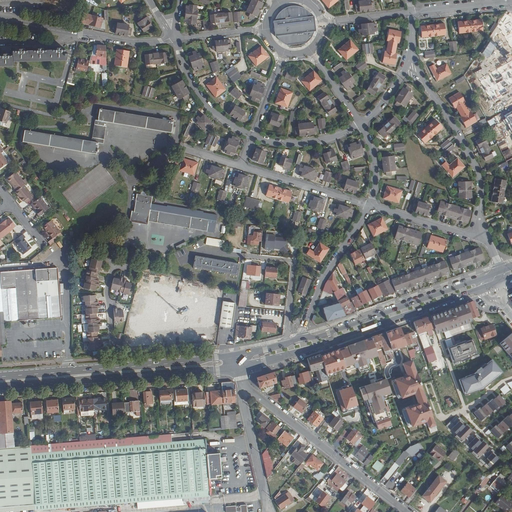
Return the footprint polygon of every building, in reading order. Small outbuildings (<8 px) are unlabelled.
[(336,0),(320,0),(327,9),(337,1),(336,0)] [(361,11),(367,10),(365,0),(363,0),(360,0),(360,2),(357,2),(358,10),(360,10),(361,11)] [(365,0),(367,10),(372,9),(375,9),(374,0),(371,1),(371,0),(365,0)] [(86,1),(85,5),(104,14),(103,11),(103,10),(95,6),(86,1)] [(256,8),(261,10),(262,7),(252,3),(248,11),(252,13),(256,8)] [(188,5),(187,12),(190,13),(191,10),(197,11),(197,12),(198,12),(199,6),(198,6),(198,5),(191,4),(191,5),(188,5)] [(299,7),(293,6),(287,7),(282,10),(278,14),(275,19),(275,21),(274,21),(275,37),(276,37),(280,41),(285,45),(291,46),(297,46),(303,45),(308,41),(311,36),(313,31),(315,31),(313,16),(311,17),(309,13),(305,9),(299,7)] [(258,15),(261,10),(256,8),(252,13),(251,16),(256,18),(258,15)] [(187,12),(187,15),(190,15),(189,18),(198,19),(198,12),(197,12),(197,11),(191,10),(190,13),(187,12)] [(222,13),(223,24),(230,23),(230,21),(233,21),(232,12),(222,13)] [(83,13),(80,22),(89,25),(104,29),(104,20),(104,18),(83,13)] [(216,24),(223,24),(222,13),(211,15),(212,23),(216,23),(216,24)] [(146,15),(137,21),(142,31),(150,26),(148,22),(149,21),(146,15)] [(190,15),(187,15),(186,22),(189,22),(189,23),(196,24),(196,23),(197,23),(198,19),(189,18),(190,15)] [(508,33),(511,30),(511,19),(511,17),(503,22),(508,33)] [(480,18),(469,20),(458,21),(459,32),(470,31),(481,30),(480,18)] [(115,33),(121,35),(122,24),(118,23),(117,25),(116,29),(114,29),(113,32),(115,33)] [(369,32),(368,23),(362,24),(362,26),(359,26),(359,31),(362,31),(362,33),(369,32)] [(373,23),(368,23),(369,32),(374,32),(374,30),(376,29),(376,24),(373,24),(373,23)] [(443,23),(432,24),(419,26),(420,37),(433,35),(444,34),(443,23)] [(122,24),(121,35),(126,36),(126,35),(129,36),(130,32),(127,32),(128,28),(129,25),(122,24)] [(395,53),(396,47),(397,43),(398,43),(400,32),(389,30),(387,41),(388,41),(388,45),(386,51),(385,51),(383,63),(394,65),(396,53),(395,53)] [(511,37),(511,38),(511,39),(511,40),(500,48),(506,59),(511,56),(511,37)] [(227,40),(221,41),(223,50),(228,50),(228,48),(231,48),(230,40),(227,41),(227,40)] [(358,49),(350,40),(337,49),(346,59),(358,49)] [(223,50),(221,41),(216,42),(216,43),(213,43),(214,51),(223,50)] [(100,65),(106,65),(105,46),(93,45),(89,62),(88,63),(96,63),(96,59),(99,59),(99,56),(101,57),(100,65)] [(268,57),(261,47),(247,56),(255,67),(268,57)] [(0,70),(13,71),(13,66),(66,65),(66,49),(61,50),(58,50),(58,48),(55,48),(55,50),(42,50),(39,50),(39,48),(36,48),(36,51),(24,51),(20,51),(21,49),(17,49),(17,51),(12,51),(12,56),(5,56),(2,56),(2,53),(0,53),(0,70)] [(129,52),(117,50),(115,65),(127,67),(129,52)] [(189,58),(191,63),(200,60),(199,57),(198,58),(196,52),(189,54),(190,57),(189,58)] [(162,53),(155,54),(156,65),(167,64),(166,54),(162,54),(162,53)] [(156,65),(155,54),(150,54),(150,56),(145,56),(146,66),(156,65)] [(75,69),(86,73),(88,63),(89,62),(78,59),(75,69)] [(358,67),(366,61),(365,59),(356,65),(358,67)] [(200,60),(191,63),(193,68),(194,68),(195,71),(202,68),(201,66),(202,65),(200,60)] [(451,74),(445,64),(435,70),(433,65),(428,68),(437,82),(451,74)] [(235,66),(231,68),(226,71),(228,75),(237,68),(235,66)] [(239,71),(237,68),(228,75),(230,77),(239,71)] [(343,81),(352,76),(349,72),(347,73),(345,70),(339,75),(343,81)] [(321,81),(313,71),(301,80),(310,90),(321,81)] [(375,81),(383,86),(387,81),(386,80),(387,77),(381,72),(375,81)] [(234,83),(243,77),(241,74),(232,80),(234,83)] [(464,74),(456,80),(457,83),(466,78),(464,74)] [(215,97),(226,89),(216,76),(206,85),(215,97)] [(355,80),(352,76),(343,81),(346,86),(347,86),(349,88),(354,84),(353,82),(355,80)] [(172,86),(175,91),(184,85),(182,81),(181,81),(179,78),(172,82),(174,85),(172,86)] [(499,81),(497,82),(496,80),(484,86),(490,98),(504,90),(499,81)] [(379,92),(383,86),(375,81),(369,90),(376,94),(378,91),(379,92)] [(253,90),(262,93),(264,88),(263,88),(264,85),(257,82),(256,86),(255,85),(253,90)] [(184,88),(186,89),(184,85),(175,91),(179,98),(181,98),(183,96),(180,91),(184,88)] [(405,89),(401,95),(404,97),(408,92),(413,96),(414,95),(411,93),(413,90),(408,87),(406,90),(405,89)] [(181,98),(182,100),(182,101),(189,97),(188,94),(189,93),(186,89),(184,88),(180,91),(183,96),(181,98)] [(241,97),(243,95),(243,94),(236,88),(234,91),(241,97)] [(293,92),(281,88),(275,103),(287,107),(293,92)] [(260,98),(262,93),(253,90),(251,94),(252,94),(251,98),(258,101),(259,98),(260,98)] [(234,91),(231,93),(239,100),(241,97),(234,91)] [(401,95),(399,97),(408,103),(409,101),(413,96),(408,92),(404,97),(401,95)] [(456,109),(459,112),(461,117),(460,118),(467,128),(478,121),(471,111),(470,112),(467,107),(464,104),(466,103),(459,92),(448,99),(454,110),(456,109)] [(323,107),(332,101),(329,96),(327,97),(324,93),(317,98),(323,107)] [(356,99),(358,101),(365,95),(364,93),(356,99)] [(408,103),(399,97),(397,101),(398,102),(396,105),(401,108),(403,105),(405,107),(408,103)] [(223,108),(228,103),(224,100),(220,105),(223,108)] [(336,106),(332,101),(323,107),(329,115),(336,110),(334,107),(336,106)] [(231,115),(236,118),(241,109),(236,106),(235,108),(233,107),(229,112),(231,114),(231,115)] [(10,112),(1,109),(0,110),(0,122),(5,124),(10,112)] [(22,143),(97,155),(99,143),(103,144),(107,122),(171,133),(173,122),(99,109),(97,120),(95,120),(92,142),(25,131),(22,143)] [(241,109),(236,118),(240,121),(241,120),(243,122),(247,116),(245,114),(246,113),(241,109)] [(413,113),(408,118),(411,121),(417,114),(414,111),(413,113)] [(283,116),(272,112),(270,119),(272,119),(270,123),(279,126),(283,116)] [(206,120),(208,119),(203,114),(203,115),(201,113),(196,118),(198,120),(196,122),(200,127),(206,120)] [(411,121),(413,123),(419,115),(417,114),(411,121)] [(406,116),(403,119),(411,126),(413,123),(411,121),(408,118),(406,116)] [(391,120),(387,124),(395,132),(403,125),(397,118),(393,121),(391,120)] [(212,123),(208,119),(206,120),(200,127),(204,130),(206,128),(208,130),(213,125),(211,123),(212,123)] [(435,120),(427,127),(416,135),(424,145),(435,136),(443,130),(435,120)] [(308,123),(310,134),(315,133),(315,131),(318,131),(317,125),(314,126),(313,122),(308,123)] [(306,128),(307,134),(310,134),(308,123),(307,123),(300,124),(300,128),(299,128),(300,129),(306,128)] [(395,132),(387,124),(383,127),(384,129),(381,132),(387,140),(395,132)] [(503,146),(496,131),(492,133),(496,143),(498,142),(500,147),(503,146)] [(227,144),(237,147),(239,142),(238,142),(239,139),(232,137),(231,139),(229,138),(227,144)] [(478,146),(481,152),(490,147),(485,137),(478,141),(480,146),(478,146)] [(444,149),(451,143),(449,140),(442,146),(444,149)] [(351,151),(362,147),(360,141),(349,145),(351,151)] [(446,151),(453,145),(451,143),(444,149),(446,151)] [(235,152),(237,147),(227,144),(225,149),(227,150),(226,152),(233,155),(235,152)] [(456,148),(453,145),(446,151),(448,154),(456,148)] [(258,149),(256,154),(266,157),(268,152),(266,152),(267,149),(260,147),(259,149),(258,149)] [(365,154),(362,147),(351,151),(354,158),(365,154)] [(490,147),(481,152),(483,156),(484,156),(487,160),(494,157),(490,147)] [(336,159),(333,149),(328,150),(328,152),(324,154),(327,162),(336,159)] [(382,156),(383,164),(389,163),(388,157),(394,157),(394,155),(390,155),(390,151),(384,152),(384,155),(382,156)] [(266,157),(256,154),(254,159),(255,160),(254,162),(261,164),(262,162),(264,163),(266,157)] [(289,170),(292,159),(282,157),(280,165),(284,166),(284,168),(289,170)] [(389,163),(383,164),(384,167),(395,165),(394,164),(394,157),(388,157),(389,163)] [(466,167),(458,159),(450,166),(447,162),(443,166),(453,178),(466,167)] [(198,164),(183,160),(179,171),(194,176),(198,164)] [(208,175),(214,177),(217,167),(211,166),(209,165),(206,172),(209,173),(208,175)] [(302,176),(306,177),(307,178),(310,168),(305,166),(304,168),(302,168),(300,175),(302,175),(302,176)] [(217,167),(214,177),(219,178),(220,177),(222,177),(225,170),(222,169),(217,167)] [(310,168),(307,178),(313,179),(313,178),(315,179),(317,172),(315,172),(315,170),(310,168)] [(17,191),(24,185),(25,184),(16,172),(7,180),(10,184),(11,183),(17,191)] [(233,185),(240,187),(243,176),(236,174),(233,185)] [(243,176),(240,187),(246,188),(250,177),(243,176)] [(342,188),(350,190),(353,180),(345,178),(344,180),(342,179),(340,187),(342,187),(342,188)] [(502,203),(504,192),(506,181),(495,179),(493,190),(491,201),(502,203)] [(461,190),(471,190),(471,182),(460,183),(461,190)] [(17,191),(15,192),(19,196),(24,201),(25,201),(27,204),(34,198),(24,185),(17,191)] [(266,196),(277,199),(288,203),(291,191),(280,188),(270,185),(266,196)] [(402,191),(387,186),(383,198),(398,203),(402,191)] [(471,198),(471,190),(461,190),(461,198),(471,198)] [(131,211),(130,223),(147,226),(148,222),(214,233),(216,222),(217,216),(204,213),(204,212),(165,205),(165,206),(151,204),(152,197),(137,194),(134,211),(131,211)] [(43,196),(32,205),(35,209),(37,208),(39,211),(37,212),(40,216),(51,207),(43,196)] [(315,209),(318,198),(312,196),(308,207),(315,209)] [(325,200),(318,198),(315,209),(321,211),(325,200)] [(463,210),(465,204),(458,201),(456,208),(463,210)] [(417,213),(422,214),(425,204),(420,202),(419,204),(417,204),(415,211),(417,212),(417,213)] [(438,214),(445,216),(448,205),(442,203),(438,214)] [(342,215),(345,205),(340,204),(339,205),(337,204),(334,211),(337,212),(337,214),(342,215)] [(425,204),(422,214),(427,216),(428,215),(430,216),(432,209),(430,208),(431,205),(425,204)] [(350,207),(345,205),(342,215),(347,217),(348,216),(350,216),(353,209),(350,208),(350,207)] [(448,205),(445,216),(452,218),(456,208),(448,205)] [(456,208),(452,218),(460,220),(463,210),(456,208)] [(463,210),(460,220),(468,223),(472,212),(463,210)] [(0,239),(0,240),(13,230),(13,229),(16,226),(10,218),(7,221),(6,219),(2,222),(3,224),(0,226),(0,239)] [(387,229),(382,218),(368,224),(373,236),(387,229)] [(51,235),(54,238),(60,234),(61,232),(51,220),(44,226),(51,235)] [(404,239),(407,228),(399,226),(396,236),(404,239)] [(404,239),(411,241),(414,230),(407,228),(404,239)] [(276,231),(267,230),(265,249),(274,250),(274,249),(280,250),(282,252),(283,251),(285,253),(289,249),(287,247),(288,246),(286,244),(287,243),(281,237),(276,237),(276,231)] [(414,230),(411,241),(419,244),(423,233),(414,230)] [(252,237),(249,236),(247,244),(253,245),(254,241),(258,241),(261,242),(262,234),(253,233),(252,237)] [(23,235),(15,241),(17,244),(16,245),(24,255),(32,249),(24,239),(26,238),(23,235)] [(222,247),(224,240),(207,237),(205,244),(222,247)] [(448,241),(433,237),(429,249),(444,254),(448,241)] [(369,254),(375,251),(370,242),(359,247),(364,257),(369,254)] [(320,263),(328,249),(318,243),(312,252),(308,249),(305,254),(320,263)] [(473,251),(477,261),(484,258),(481,248),(473,251)] [(466,253),(469,264),(477,261),(473,251),(466,253)] [(353,252),(349,254),(354,264),(362,259),(359,252),(355,254),(353,252)] [(458,256),(462,267),(469,264),(466,253),(458,256)] [(239,264),(195,256),(193,268),(237,276),(239,264)] [(455,269),(462,267),(458,256),(451,258),(455,269)] [(103,262),(92,259),(89,271),(87,271),(86,276),(87,277),(87,280),(88,280),(87,283),(86,283),(84,289),(96,292),(97,287),(100,287),(101,283),(100,283),(100,280),(98,279),(99,274),(100,274),(103,262)] [(439,265),(442,275),(449,273),(445,262),(439,265)] [(258,271),(260,271),(260,267),(256,267),(256,266),(251,265),(250,275),(257,276),(258,271)] [(434,278),(442,275),(439,265),(431,267),(434,278)] [(269,267),(266,267),(265,276),(276,277),(277,268),(269,267)] [(426,281),(434,278),(431,267),(423,270),(426,281)] [(0,272),(0,312),(2,313),(3,323),(39,320),(62,318),(59,285),(58,268),(0,272)] [(419,284),(426,281),(423,270),(415,273),(419,284)] [(377,274),(377,275),(381,282),(385,280),(381,272),(377,274)] [(332,273),(327,280),(339,302),(346,315),(355,312),(342,288),(339,290),(336,284),(338,283),(332,273)] [(411,286),(419,284),(415,273),(408,276),(411,286)] [(305,291),(311,277),(304,275),(299,289),(305,291)] [(400,278),(404,289),(411,286),(408,276),(400,278)] [(123,278),(119,277),(119,279),(113,278),(111,290),(116,291),(117,290),(120,291),(120,292),(123,293),(122,294),(128,295),(131,284),(126,282),(126,280),(123,279),(123,278)] [(391,281),(397,291),(404,289),(400,278),(391,281)] [(392,291),(388,283),(381,287),(385,295),(392,291)] [(143,322),(213,336),(220,299),(150,284),(143,322)] [(381,293),(377,285),(369,289),(373,298),(381,293)] [(247,289),(240,288),(238,306),(245,307),(247,289)] [(370,299),(365,291),(358,294),(363,303),(370,299)] [(277,306),(279,295),(266,294),(266,305),(277,306)] [(96,295),(84,296),(84,301),(85,301),(85,305),(87,305),(87,308),(86,308),(86,314),(85,314),(85,319),(86,320),(86,323),(88,323),(88,326),(87,326),(87,332),(86,332),(86,338),(87,338),(88,342),(89,342),(89,345),(87,345),(88,350),(100,350),(100,344),(102,344),(102,341),(101,341),(101,337),(98,337),(98,332),(99,331),(98,326),(101,326),(101,322),(100,322),(99,319),(97,319),(97,313),(98,313),(97,307),(100,307),(100,304),(99,304),(99,300),(96,300),(96,295)] [(356,307),(363,304),(358,295),(351,299),(356,307)] [(235,303),(222,301),(219,327),(231,329),(235,303)] [(475,301),(467,303),(473,320),(481,316),(476,303),(475,301)] [(321,309),(326,322),(346,315),(339,302),(321,309)] [(433,315),(431,316),(435,328),(437,334),(439,333),(445,331),(450,329),(473,321),(473,320),(467,303),(449,310),(433,315)] [(117,308),(113,308),(114,322),(117,322),(118,323),(124,323),(123,311),(117,311),(117,308)] [(431,316),(414,322),(418,333),(423,332),(424,334),(430,332),(430,329),(435,328),(431,316)] [(275,332),(276,323),(263,322),(262,330),(275,332)] [(496,323),(481,328),(485,340),(498,335),(497,332),(498,331),(496,323)] [(239,336),(239,337),(251,338),(252,329),(256,329),(257,325),(252,324),(252,327),(236,325),(235,335),(239,336)] [(386,332),(378,335),(381,341),(388,339),(386,332)] [(414,332),(404,336),(407,346),(417,342),(414,332)] [(423,332),(418,333),(423,348),(429,346),(424,334),(423,332)] [(511,334),(501,343),(511,357),(511,334)] [(375,347),(377,352),(380,360),(382,367),(383,371),(385,376),(395,372),(392,363),(387,365),(386,363),(381,350),(380,349),(380,347),(382,346),(384,351),(388,350),(392,349),(388,339),(381,341),(378,335),(371,338),(375,347)] [(454,345),(448,347),(453,362),(461,360),(461,361),(472,357),(471,356),(479,354),(474,339),(467,341),(466,340),(457,343),(457,344),(454,345)] [(431,346),(424,348),(429,362),(436,359),(431,346)] [(307,359),(308,360),(311,371),(316,370),(318,376),(316,377),(317,381),(328,377),(325,371),(324,368),(321,356),(320,355),(307,359)] [(418,403),(402,408),(408,428),(427,422),(431,433),(437,431),(415,359),(403,363),(406,375),(392,380),(398,400),(415,394),(418,403)] [(459,379),(464,393),(472,390),(472,392),(479,390),(478,387),(482,387),(484,385),(485,386),(497,377),(496,376),(501,371),(493,360),(483,368),(482,367),(466,376),(466,377),(459,379)] [(309,371),(300,374),(301,378),(299,379),(301,384),(312,381),(309,371)] [(276,382),(274,373),(257,377),(256,386),(258,386),(276,382)] [(298,384),(295,375),(286,378),(286,380),(282,382),(284,388),(298,384)] [(378,430),(392,426),(386,397),(392,396),(389,379),(361,385),(364,401),(368,400),(370,406),(366,407),(367,411),(370,411),(371,415),(374,414),(375,421),(376,421),(378,430)] [(231,382),(221,383),(221,391),(223,403),(234,402),(234,390),(235,390),(235,385),(231,382)] [(323,392),(330,391),(329,384),(321,385),(323,392)] [(186,386),(182,386),(182,389),(175,390),(176,401),(187,401),(187,389),(186,389),(186,386)] [(500,391),(504,395),(509,391),(505,386),(500,391)] [(170,390),(159,391),(160,400),(161,405),(171,405),(170,390)] [(221,391),(206,392),(206,393),(207,405),(223,403),(221,391)] [(151,392),(143,392),(144,404),(152,403),(151,392)] [(204,405),(204,393),(192,393),(193,406),(204,405)] [(274,396),(274,400),(282,406),(279,394),(274,396)] [(480,407),(474,412),(481,420),(498,406),(499,407),(505,402),(499,395),(494,399),(493,398),(481,408),(480,407)] [(105,398),(92,399),(93,410),(106,409),(105,398)] [(73,399),(62,399),(63,410),(74,409),(73,399)] [(93,410),(92,399),(79,400),(80,411),(93,410)] [(46,401),(46,404),(47,413),(58,412),(57,400),(47,401),(46,401)] [(0,433),(13,432),(12,414),(11,404),(11,401),(0,401),(0,433)] [(41,401),(30,402),(31,415),(42,414),(41,401)] [(138,401),(129,402),(130,412),(135,412),(135,416),(139,416),(138,401)] [(301,401),(294,408),(302,414),(308,407),(301,401)] [(124,413),(124,403),(119,403),(119,402),(112,403),(113,414),(124,413)] [(11,404),(12,414),(22,414),(21,403),(11,404)] [(226,416),(224,416),(225,429),(235,428),(234,412),(226,412),(226,416)] [(261,431),(271,419),(263,413),(260,417),(263,420),(261,422),(263,424),(259,428),(261,431)] [(496,424),(490,430),(491,431),(497,438),(511,424),(511,413),(509,416),(508,415),(497,426),(496,424)] [(323,427),(326,423),(315,414),(309,421),(317,428),(320,425),(323,427)] [(451,420),(446,425),(448,428),(449,427),(457,434),(455,436),(468,449),(469,447),(473,450),(471,452),(484,465),(485,463),(489,466),(498,457),(496,455),(497,454),(491,447),(487,451),(485,449),(489,445),(483,440),(482,441),(480,439),(482,438),(475,431),(470,435),(469,433),(472,429),(467,423),(466,425),(464,423),(465,422),(459,415),(452,421),(451,420)] [(334,417),(330,423),(332,424),(331,425),(338,431),(342,427),(341,426),(342,423),(334,417)] [(274,438),(277,435),(275,434),(280,427),(272,421),(267,428),(268,429),(271,431),(270,433),(268,434),(274,438)] [(291,436),(288,434),(285,431),(278,439),(287,446),(294,438),(291,436)] [(353,431),(347,439),(355,446),(362,438),(353,431)] [(0,447),(14,446),(13,432),(0,433),(0,447)] [(0,511),(209,495),(209,490),(207,475),(222,478),(219,453),(207,454),(205,438),(172,441),(171,434),(126,438),(95,440),(79,442),(63,443),(46,445),(30,446),(14,448),(0,448),(0,511)] [(343,435),(337,442),(339,444),(345,437),(343,435)] [(405,453),(384,479),(397,488),(404,480),(395,473),(410,454),(422,448),(419,443),(411,446),(406,452),(405,453)] [(305,459),(308,455),(302,451),(305,447),(301,444),(292,456),(295,458),(293,461),(294,462),(293,463),(294,464),(295,463),(299,466),(302,463),(305,459)] [(268,446),(263,453),(268,476),(273,471),(268,446)] [(435,446),(429,453),(434,457),(440,461),(446,453),(435,446)] [(362,462),(369,467),(375,459),(362,449),(356,458),(360,461),(361,460),(363,461),(362,462)] [(421,451),(416,455),(420,459),(425,455),(421,451)] [(307,461),(305,459),(302,463),(305,465),(308,462),(318,470),(323,463),(312,454),(307,461)] [(387,465),(384,463),(383,465),(379,462),(374,468),(380,473),(387,465)] [(448,463),(444,467),(449,471),(453,466),(448,463)] [(315,476),(320,480),(325,473),(322,471),(320,473),(319,473),(316,475),(315,476)] [(338,475),(333,481),(339,486),(337,488),(343,492),(348,487),(345,484),(346,482),(338,475)] [(439,475),(423,497),(431,502),(447,481),(439,475)] [(492,484),(501,490),(507,482),(498,476),(492,484)] [(408,484),(402,491),(410,498),(416,490),(408,484)] [(278,493),(274,498),(276,501),(276,502),(282,510),(296,500),(290,492),(282,498),(278,493)] [(316,502),(323,507),(331,497),(323,492),(316,502)] [(358,499),(350,492),(349,494),(348,492),(345,496),(346,498),(343,501),(351,507),(358,499)] [(499,500),(511,510),(511,509),(511,497),(506,492),(499,500)]
